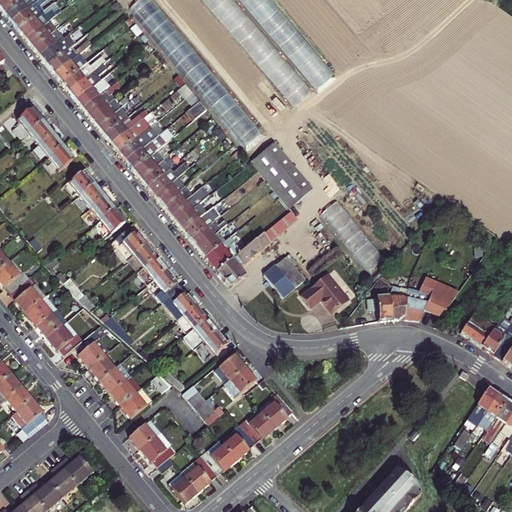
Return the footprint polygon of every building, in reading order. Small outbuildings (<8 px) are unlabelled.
[(5,0),(0,4),(0,10),(4,16),(23,0),(5,0)] [(23,0),(4,16),(11,24),(41,0),(23,0)] [(19,33),(44,13),(39,7),(48,0),(41,0),(11,24),(19,33)] [(149,34),(165,24),(149,0),(140,0),(131,6),(149,34)] [(203,0),(207,4),(212,0),(220,11),(218,13),(252,54),(258,49),(260,52),(270,44),(234,0),(203,0)] [(287,34),(294,28),(270,0),(241,0),(278,43),(288,35),(287,34)] [(278,0),(297,22),(306,15),(300,8),(307,2),(305,0),(278,0)] [(49,23),(61,13),(54,4),(44,13),(19,33),(26,42),(49,23)] [(56,32),(49,23),(26,42),(33,51),(53,34),(55,32),(56,32)] [(135,38),(140,34),(135,28),(130,32),(135,38)] [(63,40),(56,32),(55,32),(53,34),(33,51),(40,59),(63,40)] [(145,45),(148,42),(144,36),(140,39),(145,45)] [(71,49),(74,46),(67,37),(63,40),(40,59),(47,68),(71,49)] [(88,42),(75,53),(71,49),(47,68),(54,77),(79,56),(91,46),(88,42)] [(150,54),(153,51),(148,45),(145,48),(150,54)] [(188,80),(245,154),(265,139),(220,81),(214,86),(207,77),(198,66),(199,65),(184,45),(179,49),(181,51),(171,59),(178,67),(187,60),(192,66),(187,70),(192,77),(188,80)] [(61,85),(86,65),(79,56),(54,77),(61,85)] [(101,59),(89,69),(86,65),(61,85),(68,94),(94,73),(102,66),(105,64),(101,59)] [(98,78),(106,71),(102,66),(94,73),(68,94),(76,103),(101,82),(98,78)] [(76,103),(83,112),(111,88),(107,84),(105,86),(101,82),(76,103)] [(113,94),(120,89),(116,84),(111,88),(83,112),(90,120),(113,101),(117,98),(113,94)] [(186,99),(192,94),(185,86),(178,91),(185,100),(186,99)] [(193,108),(199,103),(192,94),(186,99),(193,108)] [(133,107),(137,103),(134,98),(129,103),(133,107)] [(90,120),(97,129),(120,110),(113,101),(90,120)] [(31,110),(17,122),(28,135),(42,123),(31,110)] [(127,119),(120,110),(97,129),(104,138),(127,119)] [(192,123),(196,120),(189,111),(185,114),(192,123)] [(143,113),(130,124),(127,119),(104,138),(111,147),(147,117),(143,113)] [(150,129),(156,123),(149,115),(147,117),(111,147),(119,155),(150,129)] [(28,135),(38,148),(52,136),(42,123),(28,135)] [(126,164),(157,138),(150,129),(119,155),(126,164)] [(220,143),(226,137),(220,129),(213,135),(220,143)] [(156,154),(173,139),(165,131),(157,138),(126,164),(133,173),(156,154)] [(38,148),(32,152),(39,161),(45,156),(48,160),(62,149),(52,136),(38,148)] [(224,150),(229,145),(225,140),(219,144),(224,150)] [(250,164),(289,211),(312,192),(273,145),(250,164)] [(62,149),(48,160),(59,173),(73,162),(62,149)] [(235,160),(241,155),(238,151),(232,156),(235,160)] [(163,162),(156,154),(133,173),(140,181),(163,162)] [(244,167),(249,164),(242,156),(237,159),(244,167)] [(147,190),(167,172),(170,171),(163,162),(140,181),(147,190)] [(177,179),(189,169),(184,164),(173,173),(170,171),(167,172),(147,190),(154,199),(177,179)] [(79,198),(94,186),(83,173),(69,185),(69,186),(65,189),(72,197),(76,194),(79,198)] [(184,188),(177,179),(154,199),(161,208),(176,194),(184,188)] [(89,210),(104,199),(94,186),(79,198),(72,204),(82,216),(89,210)] [(191,197),(184,188),(176,194),(161,208),(168,216),(191,197)] [(199,206),(210,197),(202,188),(168,216),(176,225),(191,212),(196,208),(199,206)] [(104,199),(89,210),(100,223),(114,212),(104,199)] [(338,200),(320,214),(368,274),(385,260),(338,200)] [(214,223),(219,218),(215,213),(220,208),(218,205),(206,215),(205,215),(183,234),(190,242),(214,223)] [(206,215),(199,206),(196,208),(191,212),(176,225),(183,234),(205,215),(206,215)] [(94,228),(104,241),(125,225),(114,212),(100,223),(94,228)] [(244,264),(297,221),(290,213),(248,248),(216,275),(229,291),(245,277),(240,272),(238,269),(244,264)] [(234,228),(242,221),(239,217),(231,224),(234,228)] [(223,224),(218,228),(214,223),(190,242),(197,251),(218,234),(224,229),(226,227),(223,224)] [(234,228),(231,224),(226,227),(224,229),(227,234),(234,228)] [(218,234),(221,239),(227,234),(224,229),(218,234)] [(131,237),(127,232),(110,246),(115,251),(116,250),(126,262),(145,247),(135,234),(131,237)] [(225,243),(221,239),(218,234),(197,251),(204,260),(225,243)] [(238,251),(236,252),(231,246),(232,244),(231,241),(228,240),(225,243),(204,260),(216,275),(248,248),(245,245),(238,251)] [(30,244),(31,246),(37,253),(41,249),(34,241),(30,244)] [(145,247),(126,262),(137,275),(156,260),(145,247)] [(0,254),(0,271),(8,264),(0,254)] [(52,255),(44,261),(48,265),(55,260),(52,255)] [(289,255),(285,258),(294,269),(298,266),(289,255)] [(263,277),(282,300),(304,282),(294,269),(285,258),(263,277)] [(58,264),(55,260),(48,265),(51,270),(58,264)] [(156,260),(137,275),(147,288),(153,283),(166,272),(156,260)] [(8,264),(0,271),(0,285),(4,290),(5,289),(10,296),(29,280),(23,274),(12,261),(8,264)] [(379,279),(381,277),(383,275),(378,271),(366,285),(371,289),(375,285),(379,279)] [(153,283),(168,301),(180,291),(176,286),(166,272),(153,283)] [(63,284),(67,281),(60,274),(57,277),(63,284)] [(326,276),(300,298),(310,310),(320,302),(331,316),(348,303),(326,276)] [(379,279),(385,282),(389,286),(391,284),(381,277),(379,279)] [(15,302),(14,303),(25,316),(46,299),(35,285),(36,285),(31,278),(29,280),(10,296),(15,302)] [(376,286),(380,288),(385,282),(379,279),(375,285),(376,286)] [(424,311),(441,319),(458,295),(425,280),(418,296),(408,292),(406,300),(405,316),(404,321),(419,323),(424,311)] [(78,302),(84,297),(74,286),(67,291),(78,302)] [(376,294),(380,288),(376,286),(372,291),(376,294)] [(408,292),(392,287),(389,299),(391,322),(399,322),(399,320),(405,316),(406,300),(408,292)] [(175,324),(195,308),(184,295),(184,296),(180,291),(168,301),(161,306),(175,324)] [(503,319),(511,305),(511,299),(507,296),(502,304),(503,305),(497,314),(503,319)] [(84,297),(78,302),(89,312),(94,308),(85,297),(84,297)] [(46,299),(25,316),(36,328),(56,311),(46,299)] [(368,313),(377,312),(377,323),(391,322),(389,299),(376,300),(376,301),(367,301),(368,313)] [(70,305),(78,313),(82,309),(74,301),(70,305)] [(195,308),(175,324),(186,337),(205,321),(195,308)] [(56,311),(36,328),(46,341),(66,324),(67,324),(56,311)] [(502,319),(503,319),(497,314),(496,313),(491,320),(499,325),(502,319)] [(482,349),(495,331),(474,316),(461,335),(482,349)] [(499,362),(511,343),(511,326),(502,319),(499,325),(495,331),(482,349),(499,362)] [(186,337),(183,339),(194,352),(203,344),(216,334),(205,321),(186,337)] [(57,354),(58,353),(63,360),(73,351),(83,343),(78,337),(77,337),(66,324),(46,341),(57,354)] [(118,325),(111,331),(120,339),(126,335),(118,325)] [(78,357),(77,358),(88,371),(104,358),(108,354),(98,341),(99,340),(94,334),(83,343),(73,351),(78,357)] [(216,334),(203,344),(213,357),(226,347),(216,334)] [(126,335),(120,339),(129,346),(132,343),(126,335)] [(511,348),(502,363),(511,370),(511,348)] [(150,366),(155,362),(142,351),(138,355),(150,366)] [(234,356),(214,373),(225,386),(245,370),(234,356)] [(99,383),(114,371),(104,358),(88,371),(99,383)] [(0,385),(10,377),(0,364),(0,385)] [(109,396),(130,379),(119,366),(114,371),(99,383),(109,396)] [(224,387),(235,400),(256,382),(245,370),(225,386),(224,387)] [(163,377),(181,393),(185,389),(167,373),(163,377)] [(459,377),(465,381),(468,377),(462,373),(459,377)] [(0,405),(1,406),(6,402),(21,389),(10,377),(0,385),(0,405)] [(157,377),(150,383),(161,396),(170,388),(157,377)] [(120,408),(140,392),(130,379),(109,396),(120,408)] [(193,388),(182,397),(187,403),(198,394),(193,388)] [(6,402),(16,415),(31,402),(21,389),(6,402)] [(467,422),(476,428),(497,397),(488,390),(486,394),(467,422)] [(120,408),(131,422),(152,404),(141,391),(140,392),(120,408)] [(198,394),(187,403),(192,408),(202,399),(198,394)] [(292,415),(277,396),(258,412),(274,431),(287,420),(286,420),(292,415)] [(488,430),(507,403),(497,397),(476,428),(473,433),(470,436),(468,440),(473,444),(482,430),(487,433),(488,430)] [(202,399),(192,408),(196,413),(206,404),(205,402),(202,399)] [(16,415),(12,418),(22,431),(27,437),(46,421),(41,415),(42,414),(31,402),(16,415)] [(487,443),(491,446),(511,415),(511,406),(507,403),(488,430),(493,433),(489,439),(487,443)] [(206,404),(196,413),(200,417),(210,409),(206,404)] [(210,409),(200,417),(204,422),(214,414),(210,409)] [(214,414),(219,419),(223,415),(218,410),(214,414)] [(258,412),(239,428),(254,446),(260,441),(261,442),(274,431),(258,412)] [(155,418),(160,428),(170,424),(165,413),(155,418)] [(214,414),(204,422),(208,428),(219,419),(214,414)] [(509,440),(511,435),(511,415),(491,446),(487,452),(492,456),(505,437),(509,440)] [(150,422),(128,440),(139,452),(160,435),(150,422)] [(476,428),(467,422),(463,426),(473,433),(476,428)] [(232,434),(235,438),(223,448),(236,463),(249,452),(248,452),(254,446),(239,428),(232,434)] [(487,433),(485,436),(489,439),(493,433),(488,430),(487,433)] [(468,440),(470,436),(464,432),(454,446),(461,451),(468,440)] [(160,435),(139,452),(150,465),(151,465),(156,471),(168,461),(175,455),(169,449),(171,448),(160,435)] [(219,443),(199,459),(216,479),(222,473),(223,474),(236,463),(223,448),(219,443)] [(59,466),(77,488),(93,475),(80,459),(72,466),(67,460),(59,466)] [(181,476),(197,496),(210,485),(210,484),(216,479),(199,459),(180,475),(181,476)] [(168,461),(156,471),(161,477),(173,467),(168,461)] [(62,501),(77,488),(59,466),(51,473),(56,479),(49,485),(62,501)] [(363,508),(359,511),(405,511),(421,495),(418,492),(396,472),(378,491),(363,508)] [(467,480),(460,475),(451,489),(458,493),(467,480)] [(168,487),(184,506),(197,496),(181,476),(168,487)] [(28,492),(45,511),(48,511),(62,501),(49,485),(41,492),(36,485),(28,492)] [(18,511),(45,511),(28,492),(20,498),(26,505),(18,511)]
